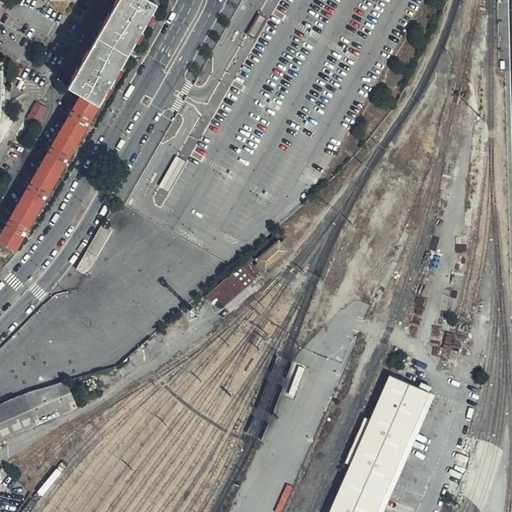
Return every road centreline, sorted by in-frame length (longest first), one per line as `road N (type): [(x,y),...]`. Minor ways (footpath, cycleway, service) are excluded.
road 1 (secondary): [(0,328),(78,241),(216,0)]
road 2 (secondary): [(187,0),(57,231),(0,297)]
